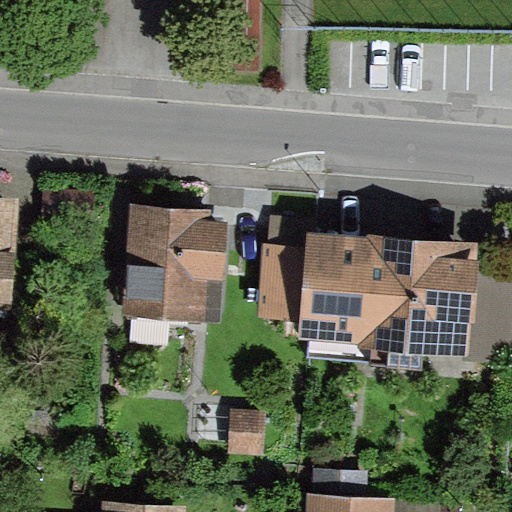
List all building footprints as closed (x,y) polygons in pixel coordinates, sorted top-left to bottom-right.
[(17,185),(0,184),(0,299),(13,300),(17,185)] [(220,314),(224,214),(212,214),(212,200),(128,194),(123,307),(220,314)] [(305,237),(285,236),(286,218),(269,216),(267,235),(261,235),(256,315),(299,318),(305,237)] [(367,226),(306,222),(305,237),(299,318),(298,329),(360,333),(360,339),(369,339),(368,353),(422,357),(423,343),(469,346),(476,228),(367,221),(367,226)] [(265,404),(227,402),(224,451),(263,453),(265,404)] [(393,511),(394,491),(366,490),(367,463),(311,461),(310,488),(303,487),(302,511),(393,511)] [(183,511),(184,499),(99,494),(98,511),(183,511)]
